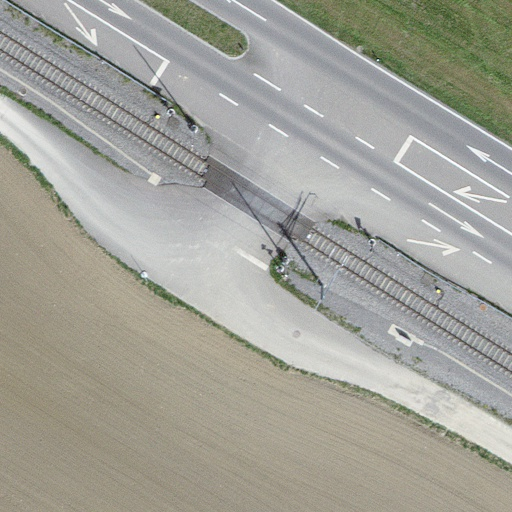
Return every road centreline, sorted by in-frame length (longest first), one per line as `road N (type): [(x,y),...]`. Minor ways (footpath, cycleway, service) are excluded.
road 1 (secondary): [(132,0),(511,245)]
road 2 (secondary): [(511,203),(202,0)]
road 3 (track): [(511,442),(310,348),(195,268)]
